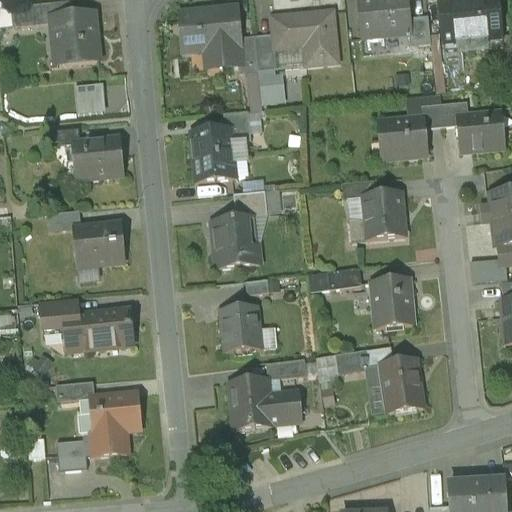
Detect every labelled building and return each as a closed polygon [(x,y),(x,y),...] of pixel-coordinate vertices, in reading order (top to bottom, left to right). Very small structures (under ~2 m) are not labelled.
[(406,0),(385,0),(358,3),(362,45),(409,40),(411,40),(409,24),(406,0)] [(491,2),(450,6),(439,8),(443,48),(454,47),(454,48),(495,44),(495,43),(501,42),(497,2),(491,2)] [(46,9),(11,13),(13,34),(48,30),(46,9)] [(234,14),(182,19),(186,57),(214,54),(215,70),(238,68),(238,72),(240,72),(237,44),(234,14)] [(333,17),(271,23),(273,40),(274,55),(275,55),(277,75),(338,69),(333,17)] [(88,19),(52,23),(55,53),(64,52),(66,70),(98,66),(96,44),(91,45),(88,19)] [(428,22),(409,24),(411,40),(409,40),(410,52),(431,50),(428,22)] [(273,40),(255,42),(258,77),(277,75),(275,55),(274,55),(273,40)] [(511,40),(501,42),(505,91),(511,90),(511,40)] [(255,42),(237,44),(240,72),(238,72),(239,80),(258,78),(258,77),(255,42)] [(80,89),(81,119),(111,117),(109,87),(80,89)] [(467,109),(441,111),(443,134),(458,132),(457,123),(468,122),(467,109)] [(441,111),(421,113),(422,124),(424,124),(425,136),(443,134),(441,111)] [(247,118),(224,120),(225,135),(231,134),(232,149),(251,147),(247,118)] [(468,122),(457,123),(458,132),(460,159),(504,155),(501,119),(468,122)] [(422,124),(378,129),(381,166),(427,162),(425,136),(424,124),(422,124)] [(79,134),(48,137),(50,152),(72,150),(72,149),(80,148),(79,134)] [(225,135),(191,138),(197,189),(235,185),(235,184),(233,184),(229,149),(232,149),(231,134),(225,135)] [(80,148),(72,149),(72,150),(76,187),(124,182),(120,144),(118,144),(119,145),(93,148),(93,147),(80,148)] [(374,187),(342,190),(343,206),(363,204),(363,203),(375,202),(374,187)] [(265,198),(233,201),(235,216),(267,213),(265,198)] [(511,198),(510,198),(490,201),(491,213),(483,214),(485,228),(493,227),(495,252),(498,252),(500,271),(511,270),(511,198)] [(375,202),(363,203),(363,204),(366,228),(350,230),(351,248),(367,246),(405,242),(401,199),(375,202)] [(79,217),(47,220),(48,238),(73,236),(73,234),(81,234),(79,217)] [(249,224),(212,228),(217,276),(259,271),(257,251),(251,252),(248,226),(249,225),(249,224)] [(81,234),(73,234),(73,236),(77,273),(125,268),(121,230),(81,234)] [(359,275),(328,279),(329,296),(361,292),(359,275)] [(409,285),(371,288),(376,335),(413,331),(409,285)] [(268,286),(245,288),(247,302),(269,299),(268,286)] [(511,304),(501,306),(505,352),(511,351),(511,304)] [(76,305),(41,309),(43,335),(65,333),(64,322),(78,321),(76,305)] [(256,313),(221,316),(226,359),(260,355),(256,313)] [(78,321),(64,322),(65,333),(68,358),(133,351),(129,316),(78,321)] [(367,356),(335,361),(338,381),(370,376),(367,356)] [(304,365),(272,369),(274,385),(306,382),(304,365)] [(416,365),(380,370),(387,420),(423,414),(416,365)] [(267,384),(229,388),(229,390),(230,390),(233,413),(231,413),(233,437),(255,435),(255,433),(272,431),(272,430),(301,428),(299,399),(269,401),(267,384)] [(93,388),(56,392),(58,408),(90,405),(90,404),(94,404),(93,388)] [(94,404),(90,404),(90,405),(93,438),(92,438),(94,464),(127,461),(125,437),(141,435),(138,400),(94,404)] [(44,445),(28,447),(29,466),(45,464),(44,445)] [(85,447),(57,449),(59,478),(87,476),(85,447)] [(503,486),(449,489),(450,511),(502,511),(502,505),(504,505),(503,486)]
